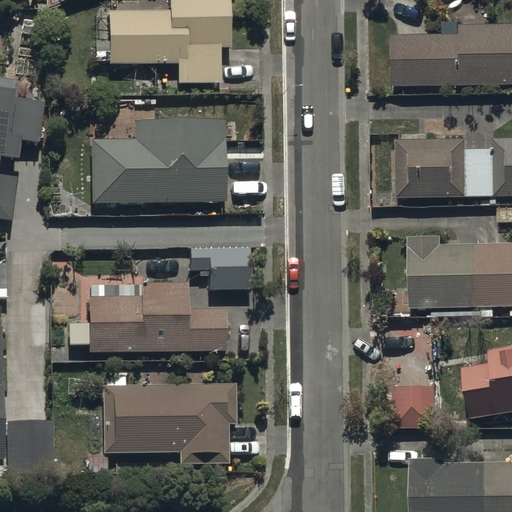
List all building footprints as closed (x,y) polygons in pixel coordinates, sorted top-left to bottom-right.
[(168,0),(169,12),(107,12),(107,65),(175,65),(175,87),(221,87),(221,49),(232,49),(231,0),(168,0)] [(394,35),(394,85),(511,84),(511,23),(460,24),(460,35),(394,35)] [(0,75),(0,216),(11,218),(17,173),(0,170),(0,154),(20,157),(23,138),(40,141),(46,100),(15,95),(18,78),(0,75)] [(91,141),(91,204),(227,205),(227,121),(133,121),(133,141),(91,141)] [(397,143),(397,197),(511,196),(511,138),(495,138),(495,150),(468,150),(468,141),(429,141),(429,135),(402,135),(402,143),(397,143)] [(443,235),(410,236),(412,310),(472,308),(472,320),(495,320),(495,309),(499,309),(499,319),(511,318),(511,244),(444,246),(443,235)] [(250,248),(189,250),(189,273),(208,273),(209,294),(252,293),(250,248)] [(99,366),(99,354),(227,353),(227,312),(189,312),(189,283),(141,283),(141,289),(89,289),(89,326),(68,326),(68,345),(55,345),(55,366),(99,366)] [(0,459),(7,460),(7,480),(53,479),(52,423),(5,424),(2,329),(0,328),(0,459)] [(463,368),(472,419),(511,412),(511,345),(490,349),(492,364),(463,368)] [(238,425),(237,385),(102,387),(103,456),(90,456),(90,474),(109,474),(108,456),(180,455),(180,466),(229,466),(229,425),(238,425)] [(437,428),(436,385),(398,387),(399,430),(437,428)] [(413,459),(412,511),(511,511),(511,462),(447,463),(447,459),(413,459)]
